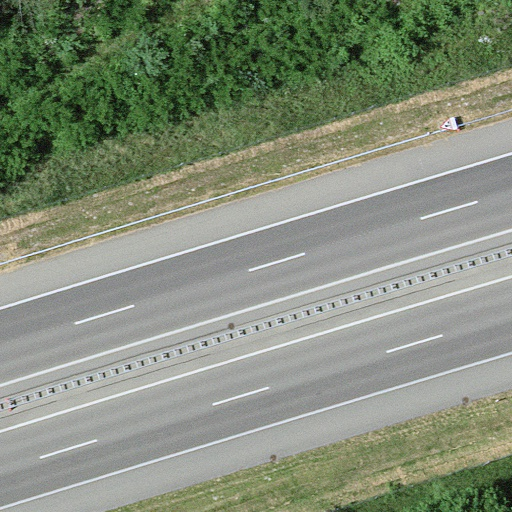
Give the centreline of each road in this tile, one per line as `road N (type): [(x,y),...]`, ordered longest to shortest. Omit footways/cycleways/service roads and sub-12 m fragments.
road 1 (motorway): [(0,470),(511,314)]
road 2 (motorway): [(511,192),(0,347)]
